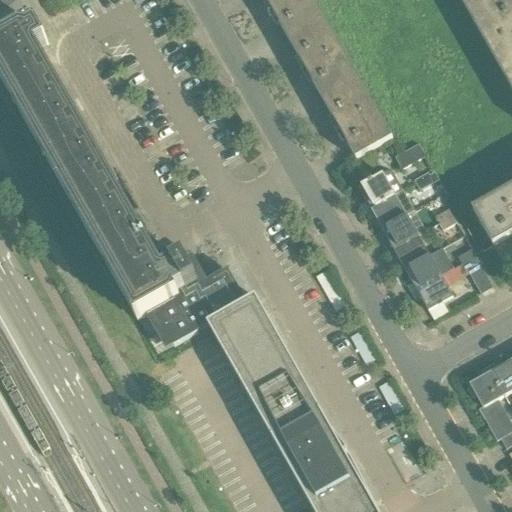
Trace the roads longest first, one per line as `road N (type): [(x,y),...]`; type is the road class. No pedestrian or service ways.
road 1 (residential): [(412,373),(199,0)]
road 2 (secondary): [(134,511),(0,275)]
road 3 (residential): [(491,511),(412,373)]
